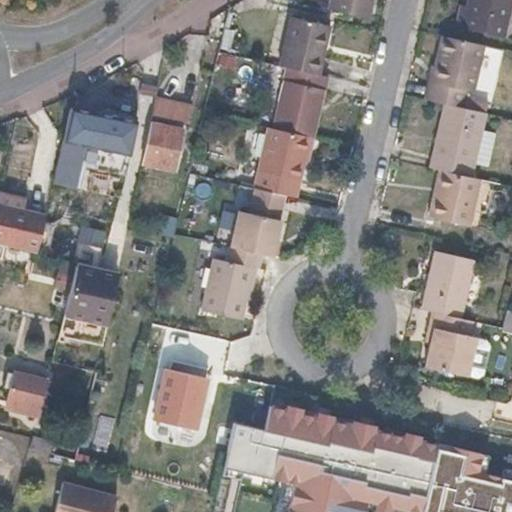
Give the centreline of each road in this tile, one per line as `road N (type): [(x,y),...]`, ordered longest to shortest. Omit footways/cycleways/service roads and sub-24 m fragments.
road 1 (residential): [(344,271),(309,274),(277,313),(282,347),(306,371),(339,377),(378,349),(380,302),(359,278)]
road 2 (residential): [(344,271),(404,0)]
road 3 (secondary): [(0,91),(66,63),(154,0)]
road 4 (secondary): [(115,0),(61,31),(0,36)]
